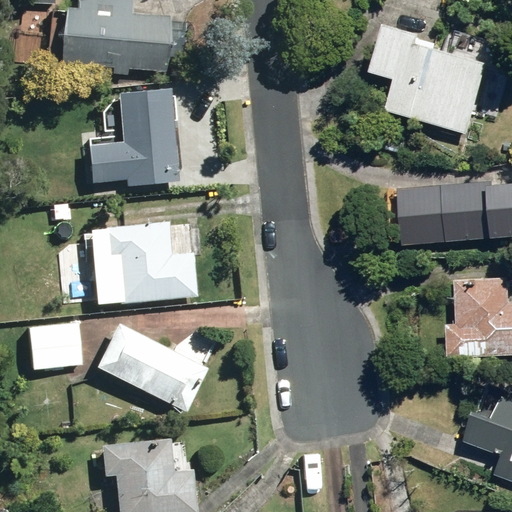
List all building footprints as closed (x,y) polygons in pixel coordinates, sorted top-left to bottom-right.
[(31,28),(63,0),(19,0),(12,7),(31,28)] [(56,75),(126,80),(127,69),(166,71),(167,56),(183,57),(186,21),(170,20),(170,16),(132,14),(133,0),(74,0),(74,7),(61,7),(56,75)] [(389,109),(469,133),(490,63),(420,42),(423,33),(389,23),(375,73),(398,79),(389,109)] [(7,63),(43,65),(45,35),(9,33),(7,63)] [(125,179),(126,187),(180,181),(170,85),(117,91),(123,143),(88,146),(93,183),(125,179)] [(33,179),(36,201),(76,197),(73,171),(54,173),(53,160),(23,164),(25,180),(33,179)] [(511,181),(400,187),(402,244),(511,239),(511,181)] [(118,299),(119,305),(197,297),(192,251),(172,254),(169,220),(101,227),(103,244),(93,245),(99,301),(118,299)] [(26,273),(27,297),(51,296),(50,273),(26,273)] [(450,324),(451,358),(511,355),(511,300),(511,301),(510,277),(456,279),(458,323),(450,324)] [(26,326),(31,371),(81,365),(76,320),(26,326)] [(95,368),(187,413),(208,369),(117,323),(95,368)] [(496,473),(511,479),(511,398),(482,387),(462,440),(502,455),(496,473)] [(198,511),(194,468),(174,471),(171,438),(99,444),(102,476),(114,474),(117,511),(198,511)]
